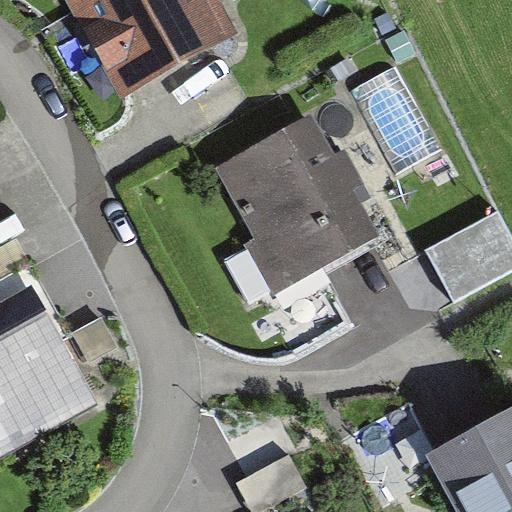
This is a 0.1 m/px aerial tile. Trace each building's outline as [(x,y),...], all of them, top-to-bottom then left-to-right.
[(78,0),(138,108),(253,45),(228,0),(78,0)] [(225,181),(289,299),(396,241),(333,123),(225,181)] [(0,219),(11,213),(0,191),(0,219)] [(511,219),(506,208),(433,245),(461,300),(511,273),(511,219)] [(0,467),(109,418),(51,291),(0,314),(0,467)] [(511,511),(511,407),(427,453),(458,511),(511,511)]
